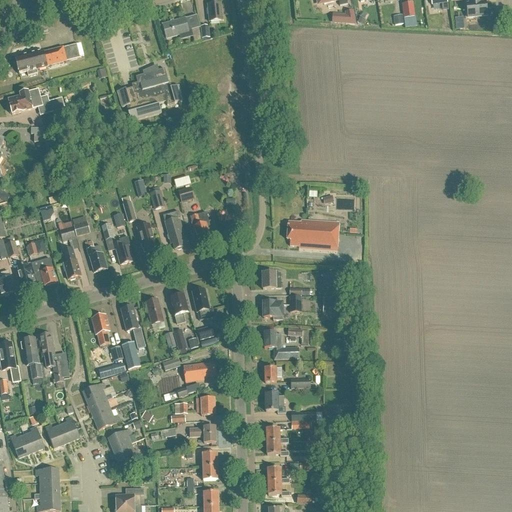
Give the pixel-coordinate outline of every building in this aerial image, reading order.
[(480,0),(468,0),(469,6),(466,6),(468,19),(487,17),(486,4),(481,4),(480,0)] [(221,5),(208,7),(209,24),(223,22),(221,5)] [(414,18),(412,5),(403,6),(404,20),(414,18)] [(331,13),(331,25),(354,25),(355,13),(331,13)] [(403,25),(402,16),(393,17),(394,26),(403,25)] [(185,20),(162,26),(166,41),(189,34),(185,20)] [(201,28),(202,40),(210,40),(209,27),(201,28)] [(195,44),(202,42),(199,30),(192,31),(195,44)] [(67,63),(80,59),(77,46),(63,49),(44,54),(44,53),(21,59),(15,60),(19,76),(27,74),(28,78),(38,75),(37,72),(48,69),(47,68),(67,63)] [(226,60),(224,49),(195,55),(198,66),(226,60)] [(178,88),(170,90),(164,70),(156,73),(156,70),(146,73),(147,75),(136,78),(137,84),(132,86),(133,90),(126,91),(118,94),(122,109),(127,108),(129,115),(128,115),(131,123),(161,115),(159,106),(166,104),(167,107),(183,103),(178,88)] [(204,97),(231,90),(228,77),(222,79),(220,72),(198,78),(204,97)] [(38,91),(36,92),(28,94),(20,96),(20,99),(9,102),(10,108),(12,117),(33,111),(38,110),(40,117),(65,111),(62,100),(49,104),(47,98),(41,100),(38,91)] [(45,130),(31,130),(31,136),(34,136),(34,145),(44,145),(45,130)] [(173,182),(176,190),(190,186),(188,178),(173,182)] [(138,199),(147,196),(143,181),(134,183),(138,199)] [(181,205),(195,201),(191,189),(178,193),(181,205)] [(0,200),(7,204),(10,198),(0,193),(0,192),(0,200)] [(166,210),(161,195),(151,198),(155,213),(166,210)] [(137,223),(132,205),(124,208),(129,226),(137,223)] [(169,235),(168,235),(170,244),(173,243),(175,252),(183,249),(181,241),(183,240),(181,232),(183,232),(180,220),(181,220),(179,213),(163,218),(165,224),(166,223),(169,235)] [(198,244),(210,241),(209,235),(216,232),(213,223),(209,224),(206,214),(191,219),(193,228),(192,229),(194,236),(195,235),(198,244)] [(126,228),(122,217),(114,219),(118,230),(126,228)] [(287,243),(290,243),(290,249),(299,250),(299,252),(337,254),(339,226),(301,223),(300,226),(288,225),(287,243)] [(91,236),(88,225),(75,229),(78,240),(91,236)] [(114,240),(110,226),(102,229),(105,242),(114,240)] [(146,260),(158,257),(153,240),(153,241),(149,227),(138,230),(142,244),(141,244),(146,260)] [(63,244),(76,240),(73,230),(60,233),(63,244)] [(128,239),(119,241),(120,244),(113,246),(115,252),(116,252),(120,268),(133,264),(129,248),(130,248),(128,239)] [(100,248),(94,250),(92,243),(85,245),(87,252),(89,259),(90,259),(94,275),(107,271),(100,248)] [(10,260),(18,257),(15,244),(6,246),(10,260)] [(31,258),(37,256),(34,246),(28,248),(31,258)] [(64,266),(64,268),(63,268),(64,274),(66,273),(68,282),(70,282),(70,283),(75,281),(75,280),(81,279),(76,263),(73,251),(64,254),(67,265),(64,266)] [(50,260),(31,266),(34,276),(40,274),(44,288),(57,285),(50,260)] [(31,291),(34,290),(30,276),(33,276),(33,277),(34,277),(31,266),(28,267),(27,266),(18,269),(20,275),(18,275),(23,293),(26,292),(27,293),(31,292),(31,291)] [(2,281),(0,281),(0,298),(15,295),(11,279),(10,279),(8,273),(1,275),(2,281)] [(280,274),(263,274),(263,291),(281,290),(280,274)] [(335,275),(324,275),(323,287),(335,287),(335,275)] [(193,295),(198,316),(199,315),(201,323),(216,319),(213,311),(210,312),(206,293),(205,293),(202,292),(200,292),(199,294),(193,295)] [(183,316),(185,316),(190,314),(185,297),(182,298),(181,296),(179,297),(178,299),(171,301),(176,318),(175,318),(177,328),(185,326),(183,316)] [(301,299),(290,299),(290,314),(301,314),(301,299)] [(323,299),(323,315),(335,316),(336,300),(323,299)] [(159,302),(147,305),(153,328),(165,325),(159,302)] [(275,305),(275,304),(263,304),(263,319),(273,319),(273,322),(282,322),(282,305),(275,305)] [(133,309),(121,311),(126,334),(133,332),(136,344),(141,343),(133,309)] [(94,320),(94,322),(93,322),(97,337),(98,337),(101,348),(110,346),(107,334),(110,333),(106,318),(100,320),(100,319),(94,320)] [(216,339),(213,329),(199,333),(202,342),(216,339)] [(187,351),(182,332),(173,334),(178,353),(187,351)] [(288,332),(288,339),(290,339),(290,345),(296,345),(296,340),(302,340),(302,347),(308,348),(309,333),(288,332)] [(172,334),(165,336),(169,350),(176,348),(172,334)] [(276,334),(264,334),(264,350),(273,350),(274,361),(299,361),(298,352),(281,352),(281,338),(276,338),(276,334)] [(40,338),(39,338),(41,352),(42,360),(45,359),(47,370),(53,369),(55,385),(64,384),(62,364),(53,365),(52,358),(55,358),(54,351),(52,336),(47,337),(45,336),(41,336),(40,338)] [(29,341),(23,343),(24,345),(22,345),(23,352),(25,351),(26,360),(27,360),(28,367),(30,367),(33,386),(43,385),(35,340),(34,341),(33,339),(29,339),(29,341)] [(199,351),(196,342),(190,344),(192,353),(199,351)] [(135,345),(123,348),(130,373),(141,369),(135,345)] [(0,354),(0,356),(0,360),(1,362),(2,363),(4,372),(17,370),(13,346),(7,347),(4,346),(2,347),(0,348),(0,354)] [(111,352),(114,363),(124,361),(120,349),(111,352)] [(177,360),(162,365),(165,373),(180,368),(177,360)] [(212,365),(185,368),(187,383),(205,381),(205,378),(216,376),(215,368),(212,368),(212,365)] [(276,370),(265,370),(265,385),(276,385),(276,379),(281,379),(281,370),(277,370),(276,370)] [(3,396),(10,396),(8,382),(1,383),(3,396)] [(310,382),(291,382),(291,392),(310,391),(310,382)] [(104,392),(107,391),(105,385),(84,393),(91,410),(108,403),(114,401),(112,396),(106,398),(104,392)] [(188,398),(186,391),(178,393),(180,400),(188,398)] [(278,408),(285,408),(285,399),(278,399),(278,396),(266,396),(266,413),(278,413),(278,408)] [(216,400),(198,400),(198,411),(202,411),(202,418),(216,417),(216,400)] [(108,403),(91,410),(95,421),(113,414),(108,403)] [(113,414),(95,421),(99,433),(121,424),(118,417),(114,419),(113,414)] [(316,414),(291,415),(291,424),(316,423),(316,414)] [(39,426),(36,419),(30,421),(33,429),(39,426)] [(73,419),(67,422),(68,425),(61,428),(68,445),(81,440),(73,419)] [(52,428),(46,430),(54,450),(68,445),(61,428),(53,431),(52,428)] [(205,430),(190,431),(191,439),(205,438),(205,445),(216,445),(215,428),(205,429),(205,430)] [(32,435),(25,437),(33,455),(46,450),(37,429),(31,432),(32,435)] [(174,430),(161,431),(162,439),(174,438),(174,430)] [(130,431),(109,439),(114,452),(132,445),(129,438),(132,437),(130,431)] [(279,445),(279,447),(287,447),(287,442),(279,442),(279,431),(266,431),(266,445),(279,445)] [(17,437),(11,440),(19,461),(33,455),(25,437),(19,440),(17,437)] [(132,445),(114,452),(120,466),(140,457),(138,451),(134,452),(132,445)] [(279,445),(266,445),(266,458),(280,458),(280,460),(288,460),(288,455),(280,455),(279,447),(279,445)] [(218,454),(203,455),(203,468),(218,468),(218,454)] [(9,511),(2,463),(0,463),(0,511),(9,511)] [(218,468),(203,468),(203,482),(218,482),(218,468)] [(59,471),(37,472),(37,479),(41,479),(41,484),(60,483),(59,471)] [(281,484),(281,487),(289,487),(289,482),(280,482),(280,472),(267,472),(267,484),(281,484)] [(60,483),(41,484),(41,497),(60,496),(60,483)] [(281,484),(267,484),(267,498),(281,498),(281,500),(289,500),(289,495),(281,495),(281,487),(281,484)] [(143,489),(125,490),(125,496),(115,496),(116,508),(134,507),(134,496),(144,495),(143,489)] [(219,493),(203,494),(204,507),(219,507),(219,493)] [(42,508),(38,508),(38,511),(60,511),(60,496),(41,497),(35,497),(35,502),(42,501),(42,508)] [(312,498),(298,497),(297,506),(311,507),(312,498)]
